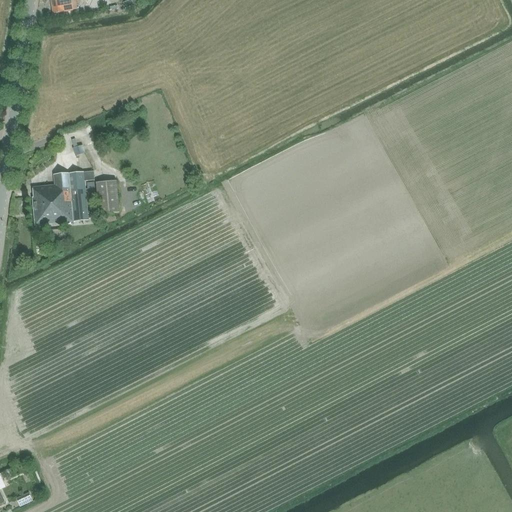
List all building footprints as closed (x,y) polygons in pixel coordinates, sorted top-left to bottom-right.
[(50,0),(51,1),(53,14),(73,11),(71,0),(50,0)] [(69,145),(71,153),(79,151),(77,143),(69,145)] [(34,197),(32,198),(35,225),(89,220),(85,181),(95,180),(94,172),(54,175),(55,185),(33,187),(34,197)] [(117,181),(96,183),(99,215),(120,213),(117,181)] [(22,496),(26,504),(33,501),(29,493),(22,496)]
